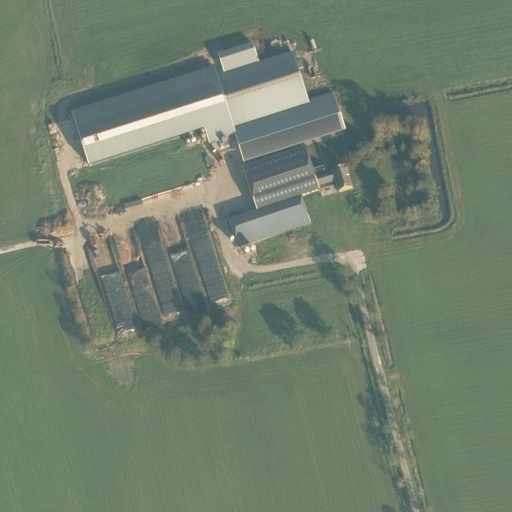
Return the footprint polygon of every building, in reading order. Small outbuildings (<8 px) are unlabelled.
[(224,75),(259,63),(253,44),(218,56),(223,71),(224,75)] [(292,53),(259,63),(224,75),(223,71),(215,74),(233,129),(309,105),(292,53)] [(213,70),(73,116),(89,167),(204,129),(210,145),(236,138),(233,129),(215,74),(213,70)] [(334,97),(325,100),(309,105),(233,129),(236,138),(244,165),(345,133),(334,97)] [(312,171),(305,149),(243,171),(258,213),(302,197),(313,194),(309,185),(316,183),(312,171)] [(313,194),(337,186),(339,192),(352,188),(346,168),(333,172),(326,174),(324,167),(312,171),(316,183),(309,185),(313,194)] [(258,213),(231,222),(240,248),(311,223),(302,197),(258,213)] [(47,244),(60,240),(58,235),(45,238),(47,244)] [(208,272),(218,272),(218,264),(209,264),(208,272)] [(182,301),(163,303),(166,321),(184,318),(182,301)]
